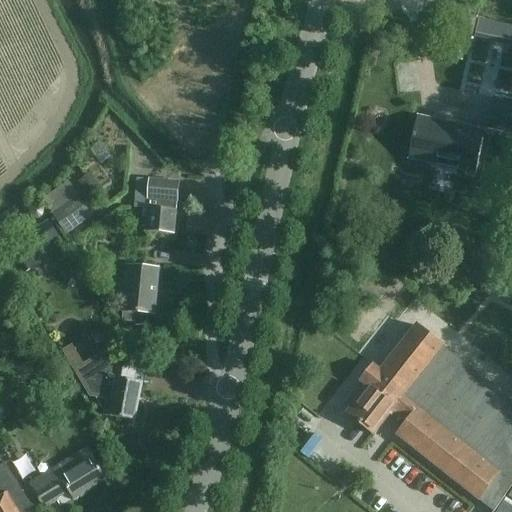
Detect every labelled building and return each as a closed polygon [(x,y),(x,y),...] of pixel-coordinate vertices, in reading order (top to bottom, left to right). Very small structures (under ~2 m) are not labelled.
[(468,35),(473,19),(452,14),(448,30),(468,35)] [(511,26),(479,20),(475,38),(511,46),(511,26)] [(511,129),(511,102),(494,98),(487,129),(497,131),(498,126),(511,129)] [(475,165),(481,139),(440,130),(441,122),(417,117),(408,158),(436,165),(437,157),(458,162),(457,169),(472,173),(474,165),(475,165)] [(89,175),(72,188),(78,197),(81,201),(98,188),(89,175)] [(146,231),(177,234),(181,181),(155,179),(136,178),(133,209),(142,209),(142,218),(152,219),(151,227),(146,227),(146,231)] [(78,197),(53,215),(67,234),(92,216),(81,201),(78,197)] [(32,206),(30,210),(30,214),(33,217),(36,218),(40,218),(43,216),(44,212),(44,209),(42,206),(38,204),(35,204),(32,206)] [(49,223),(4,254),(21,277),(36,266),(31,258),(59,238),(49,223)] [(139,313),(157,315),(161,269),(128,267),(127,281),(118,281),(117,297),(126,298),(124,311),(126,311),(125,319),(138,321),(139,313)] [(391,412),(405,423),(395,436),(491,511),(493,511),(506,494),(511,485),(511,401),(415,325),(379,370),(373,365),(359,383),(365,388),(345,413),(373,435),(391,412)] [(73,345),(63,351),(90,398),(109,402),(106,416),(136,422),(143,382),(134,380),(137,367),(117,363),(118,358),(101,354),(84,364),(73,345)] [(26,450),(11,459),(18,472),(33,462),(26,450)] [(75,498),(105,480),(89,451),(56,470),(32,483),(46,507),(59,500),(57,497),(70,490),(75,498)] [(0,511),(19,511),(12,499),(24,492),(5,462),(0,464),(0,511)]
